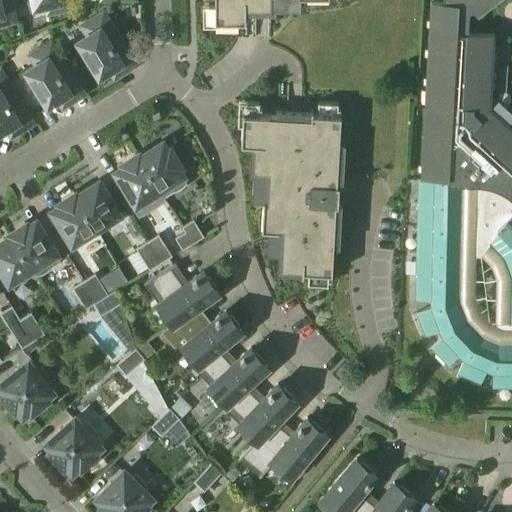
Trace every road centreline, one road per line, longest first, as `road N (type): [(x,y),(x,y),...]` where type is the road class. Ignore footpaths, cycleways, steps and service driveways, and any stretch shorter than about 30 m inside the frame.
road 1 (residential): [(373,178),(358,268),(374,370),(358,408),(310,371),(273,325),(239,254),(219,138),(193,100),(161,76)]
road 2 (residential): [(161,76),(0,177)]
road 3 (residential): [(511,457),(432,447),(385,424)]
